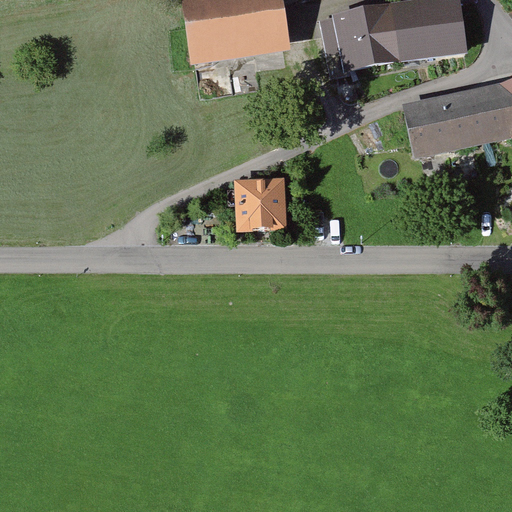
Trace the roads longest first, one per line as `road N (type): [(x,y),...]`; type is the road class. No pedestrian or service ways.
road 1 (residential): [(121,263),(152,223),(225,181),(347,120),(511,55)]
road 2 (tertiary): [(121,263),(511,253)]
road 3 (tertiary): [(0,262),(121,263)]
